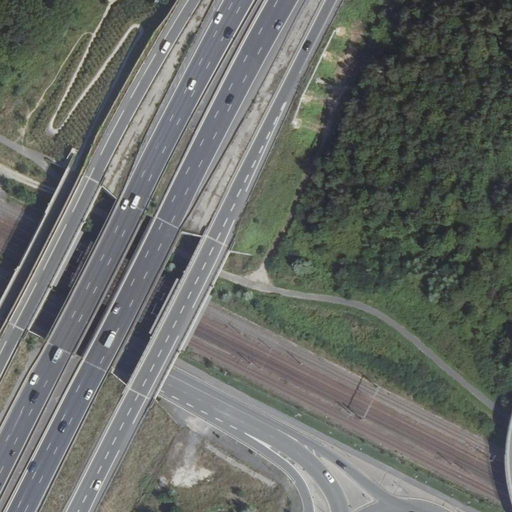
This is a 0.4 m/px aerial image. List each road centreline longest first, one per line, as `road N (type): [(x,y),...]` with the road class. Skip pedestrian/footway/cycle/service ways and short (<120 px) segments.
road 1 (trunk): [(20,511),(279,0)]
road 2 (trunk): [(77,511),(333,0)]
road 3 (trunk): [(243,0),(0,469)]
road 4 (trunk): [(186,0),(0,362)]
road 5 (secondary): [(405,509),(326,450),(196,388)]
road 6 (secondary): [(0,289),(196,388)]
road 7 (secondary): [(196,388),(312,465),(341,511)]
road 8 (trunk): [(196,388),(292,473),(309,511)]
